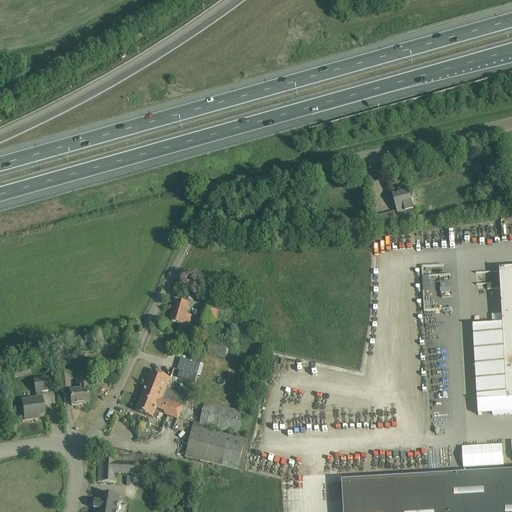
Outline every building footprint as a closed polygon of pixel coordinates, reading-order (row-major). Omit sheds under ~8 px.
[(408,192),(393,196),(395,206),(398,214),(397,215),(398,219),(415,215),(414,210),(413,210),(410,202),(408,192)] [(378,216),(384,235),(398,231),(395,212),(378,216)] [(301,223),(292,223),(291,235),(294,235),(294,236),(300,236),(301,223)] [(454,243),(463,243),(462,228),(454,228),(454,243)] [(448,264),(420,266),(420,276),(448,275),(448,264)] [(511,269),(499,270),(502,325),(473,327),(477,402),(507,400),(507,401),(511,400),(511,269)] [(176,301),(170,321),(183,325),(189,327),(192,316),(186,315),(189,305),(176,301)] [(223,323),(227,307),(204,302),(197,325),(219,331),(221,323),(223,323)] [(98,341),(100,350),(118,345),(115,337),(98,341)] [(220,343),(220,340),(214,339),(213,342),(210,341),(207,355),(231,360),(232,357),(238,358),(240,348),(220,343)] [(186,381),(195,383),(200,364),(181,358),(177,370),(188,374),(186,381)] [(152,372),(147,386),(157,390),(158,387),(166,390),(170,379),(162,375),(152,372)] [(68,374),(59,375),(61,389),(70,388),(68,374)] [(70,392),(70,396),(71,406),(88,404),(87,390),(89,390),(87,375),(76,377),(77,382),(78,391),(70,392)] [(35,394),(36,394),(37,399),(22,401),(24,421),(34,420),(34,417),(45,415),(42,398),(41,392),(50,391),(48,378),(33,380),(35,394)] [(147,386),(136,412),(145,415),(153,418),(157,408),(165,412),(164,414),(165,415),(178,420),(187,398),(174,393),(171,402),(162,398),(166,390),(158,387),(157,390),(147,386)] [(194,423),(185,458),(238,470),(246,439),(208,430),(208,427),(240,435),(246,413),(205,403),(200,424),(194,423)] [(137,441),(148,443),(150,434),(147,434),(146,434),(139,432),(137,441)] [(99,460),(98,482),(114,483),(115,473),(138,475),(139,464),(146,464),(162,468),(164,461),(147,457),(139,455),(115,454),(115,460),(99,460)] [(511,511),(511,472),(342,483),(343,511),(511,511)] [(97,511),(117,511),(120,498),(101,495),(99,503),(95,502),(94,509),(98,510),(97,511)]
